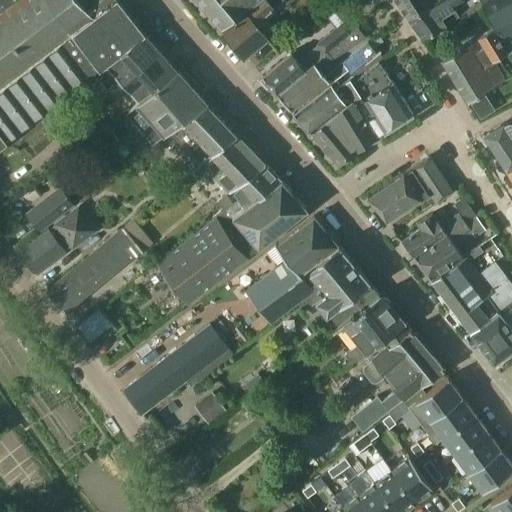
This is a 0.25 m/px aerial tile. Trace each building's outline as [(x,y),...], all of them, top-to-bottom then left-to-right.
[(144,34),(117,0),(100,0),(0,77),(0,146),(7,141),(7,142),(73,91),(95,73),(100,69),(144,34)] [(0,0),(0,10),(14,0),(0,0)] [(0,77),(100,0),(17,0),(0,13),(0,77)] [(195,0),(221,28),(254,0),(195,0)] [(257,0),(222,29),(244,56),(266,37),(253,22),(270,9),(271,10),(281,0),(257,0)] [(408,19),(438,0),(395,0),(408,19)] [(438,0),(408,19),(422,39),(424,38),(444,26),(444,24),(457,16),(452,7),(464,0),(438,0)] [(492,25),(508,50),(509,52),(511,50),(511,0),(489,0),(481,4),(492,25)] [(262,77),(277,93),(306,68),(348,32),(340,23),(314,43),(316,45),(306,53),(308,55),(300,61),(291,51),(262,77)] [(277,93),(293,113),(334,80),(329,74),(324,78),(318,71),(333,58),(343,51),(347,57),(367,41),(363,36),(355,25),(348,32),(306,68),(277,93)] [(508,50),(492,25),(442,55),(467,97),(502,77),(493,60),(508,50)] [(95,73),(93,74),(101,83),(110,76),(108,73),(111,70),(114,73),(122,82),(125,79),(126,80),(160,51),(144,34),(100,69),(95,73)] [(369,41),(341,62),(348,70),(349,70),(350,71),(376,52),(369,41)] [(126,80),(141,100),(177,71),(160,51),(126,80)] [(365,123),(375,137),(412,114),(393,82),(378,61),(355,78),(351,81),(375,115),(365,123)] [(341,62),(329,74),(334,80),(335,81),(348,70),(341,62)] [(184,121),(206,103),(177,71),(141,100),(137,104),(156,125),(145,134),(153,143),(162,135),(182,120),(184,121)] [(93,74),(73,91),(86,108),(107,91),(101,83),(93,74)] [(350,100),(311,131),(338,165),(375,137),(365,123),(375,115),(351,81),(355,78),(353,76),(339,86),(342,89),(350,100)] [(342,89),(337,93),(332,88),(337,83),(335,81),(334,80),(293,113),(309,132),(311,131),(350,100),(342,89)] [(200,163),(201,163),(237,134),(235,135),(206,103),(184,121),(171,131),(176,137),(177,137),(199,165),(200,163)] [(485,135),(507,170),(511,166),(511,119),(502,124),(485,135)] [(235,135),(201,163),(209,172),(217,180),(228,192),(232,189),(264,164),(262,162),(263,161),(256,154),(254,154),(235,135)] [(412,167),(413,168),(404,175),(403,173),(367,197),(385,220),(394,215),(396,217),(421,200),(431,194),(435,201),(452,190),(428,156),(412,167)] [(224,210),(216,216),(217,217),(223,225),(232,217),(282,180),(265,163),(264,164),(232,189),(239,199),(232,204),(225,209),(224,210)] [(307,209),(282,180),(232,217),(259,248),(307,209)] [(60,188),(27,214),(39,230),(73,204),(60,188)] [(225,195),(217,202),(223,209),(224,210),(225,209),(232,204),(231,202),(225,195)] [(55,225),(49,229),(66,251),(72,246),(73,248),(98,229),(79,204),(54,224),(55,225)] [(402,240),(414,256),(465,222),(458,213),(446,222),(446,223),(441,226),(432,213),(417,224),(419,228),(402,240)] [(317,260),(338,244),(314,216),(276,245),(284,255),(281,259),(283,261),(246,292),(270,324),(297,304),(314,290),(303,277),(320,264),(317,260)] [(465,223),(471,232),(475,237),(486,230),(476,216),(465,223)] [(247,257),(223,225),(217,217),(157,264),(186,303),(247,257)] [(471,232),(465,223),(465,222),(414,256),(429,278),(462,255),(453,243),(456,241),(457,242),(471,232)] [(67,312),(139,249),(122,228),(48,289),(67,312)] [(38,273),(66,251),(49,229),(21,251),(38,273)] [(315,304),(325,317),(369,283),(338,244),(317,260),(320,264),(303,277),(314,290),(297,304),(303,312),(315,304)] [(431,280),(470,330),(496,310),(511,299),(511,286),(495,264),(479,274),(466,256),(431,280)] [(369,283),(325,317),(327,316),(336,328),(342,323),(357,342),(344,354),(351,363),(365,351),(365,352),(381,340),(404,321),(369,283)] [(511,299),(496,310),(470,330),(494,361),(511,346),(511,299)] [(99,308),(77,326),(89,341),(111,324),(99,308)] [(404,321),(381,340),(385,345),(393,354),(416,336),(404,321)] [(191,384),(232,353),(210,323),(124,389),(142,412),(186,378),(191,384)] [(393,354),(385,345),(370,357),(372,360),(363,366),(363,371),(371,382),(377,383),(386,376),(396,390),(381,401),(377,396),(350,416),(361,430),(419,384),(421,386),(443,368),(416,336),(393,354)] [(448,377),(407,407),(408,408),(408,407),(410,410),(421,425),(422,426),(462,396),(461,395),(461,396),(454,386),(454,385),(453,385),(451,382),(451,381),(450,381),(449,379),(448,378),(448,377)] [(462,396),(422,426),(435,443),(474,413),(467,404),(468,404),(467,403),(464,400),(465,400),(464,399),(462,396)] [(196,406),(209,422),(217,415),(203,399),(196,406)] [(474,413),(435,443),(443,438),(455,454),(487,431),(480,421),(481,421),(480,420),(480,421),(477,417),(478,417),(477,417),(477,416),(477,417),(474,413)] [(389,415),(382,421),(388,429),(395,424),(389,415)] [(373,428),(364,434),(370,441),(378,435),(373,428)] [(487,431),(455,454),(468,471),(500,448),(493,439),(493,438),(490,435),(490,434),(487,431)] [(364,434),(353,443),(359,452),(371,443),(370,441),(364,434)] [(417,442),(410,448),(416,456),(423,451),(417,442)] [(468,471),(467,472),(468,473),(468,472),(481,490),(482,491),(511,468),(511,464),(506,456),(506,455),(505,455),(503,452),(503,451),(502,451),(500,449),(501,448),(500,447),(500,448),(468,471)] [(408,457),(392,469),(415,501),(422,496),(423,496),(424,496),(423,495),(429,491),(430,491),(430,490),(431,489),(432,489),(433,489),(408,456),(407,457),(408,457)] [(344,458),(336,464),(341,472),(350,465),(344,458)] [(383,458),(366,470),(375,482),(397,511),(400,511),(415,501),(392,469),(383,458)] [(430,460),(423,465),(429,474),(436,468),(430,460)] [(336,464),(327,471),(333,478),(341,472),(336,464)] [(436,468),(429,474),(435,482),(442,477),(436,468)] [(397,511),(375,482),(358,494),(370,511),(397,511)] [(315,491),(310,484),(301,491),(307,498),(315,491)] [(511,511),(511,486),(482,508),(483,509),(485,511),(511,511)] [(370,511),(358,494),(341,507),(344,511),(370,511)] [(457,496),(449,501),(456,510),(463,504),(457,496)]
